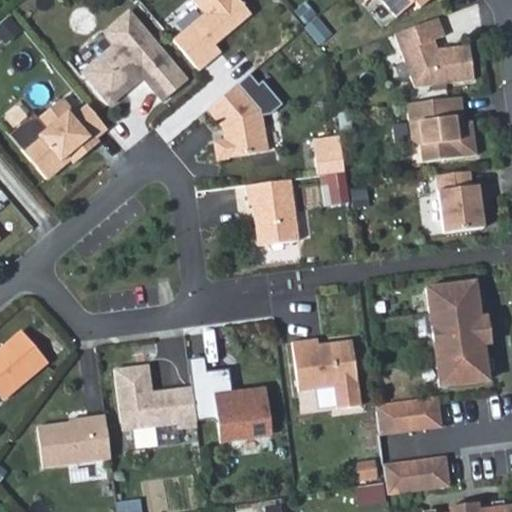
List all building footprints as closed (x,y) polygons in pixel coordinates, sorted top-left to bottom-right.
[(173,40),(199,71),(212,60),(206,53),(215,45),(251,15),(239,0),(192,0),(205,14),(173,40)] [(385,0),(398,15),(415,0),(421,6),(428,0),(385,0)] [(114,45),(81,73),(108,106),(125,92),(126,83),(133,77),(142,77),(162,101),(187,80),(129,12),(104,33),(114,45)] [(319,15),(304,28),(317,43),(332,30),(319,15)] [(446,35),(438,17),(394,33),(415,86),(474,78),(469,43),(438,47),(434,47),(432,40),(435,39),(446,35)] [(206,53),(212,60),(221,52),(215,45),(206,53)] [(126,83),(125,92),(142,77),(133,77),(126,83)] [(260,110),(237,84),(207,109),(222,128),(223,133),(226,133),(227,138),(224,141),(214,143),(217,161),(267,151),(260,110)] [(461,95),(407,102),(411,138),(421,144),(422,160),(477,153),(473,120),(459,121),(455,122),(454,115),(459,114),(464,113),(461,95)] [(96,139),(107,129),(88,107),(77,116),(63,99),(38,120),(46,130),(22,150),(47,180),(65,165),(62,162),(69,156),(72,159),(75,164),(100,143),(96,139)] [(346,171),(344,134),(316,136),(318,173),(346,171)] [(62,162),(65,165),(72,159),(69,156),(62,162)] [(471,185),(469,169),(435,174),(443,231),(482,226),(477,184),(471,185)] [(345,173),(329,175),(332,199),(348,197),(346,185),(345,173)] [(290,180),(246,186),(248,205),(252,205),(258,246),(298,241),(290,180)] [(475,282),(425,289),(438,387),(488,381),(483,345),(479,318),(475,282)] [(487,317),(479,318),(483,345),(490,344),(487,317)] [(21,332),(0,350),(0,397),(2,400),(47,363),(21,332)] [(334,388),(337,410),(360,407),(352,342),(318,346),(309,347),(308,341),(292,343),(298,392),(334,388)] [(204,358),(188,360),(191,384),(206,383),(205,372),(206,372),(204,358)] [(148,365),(114,369),(121,423),(130,430),(176,424),(177,429),(197,427),(196,421),(192,387),(159,391),(159,395),(152,396),(152,392),(148,365)] [(206,383),(191,384),(192,387),(196,421),(212,419),(219,424),(221,443),(240,441),(239,438),(272,434),(266,389),(232,393),(229,369),(206,372),(205,372),(206,383)] [(437,398),(375,406),(379,435),(441,427),(437,398)] [(110,458),(105,415),(89,417),(89,422),(70,425),(70,422),(69,422),(69,420),(36,425),(42,466),(110,458)] [(445,457),(383,465),(387,495),(449,487),(445,457)] [(377,459),(353,463),(356,483),(380,479),(377,459)] [(385,502),(383,484),(365,486),(367,504),(385,502)]
